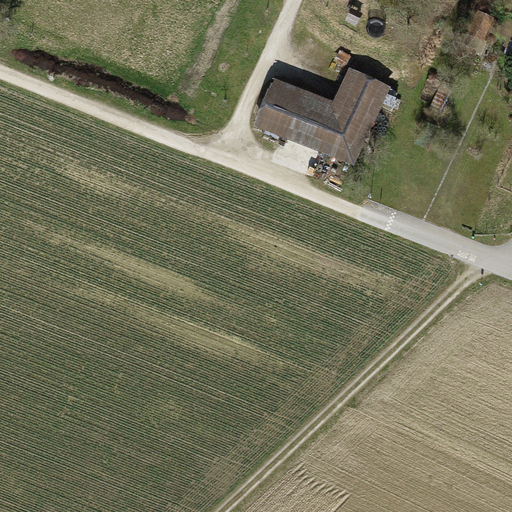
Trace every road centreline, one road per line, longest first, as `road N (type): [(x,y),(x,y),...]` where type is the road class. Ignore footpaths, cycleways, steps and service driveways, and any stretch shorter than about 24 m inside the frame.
road 1 (track): [(370,215),(0,72)]
road 2 (track): [(494,262),(227,511)]
road 3 (residential): [(511,269),(370,215)]
